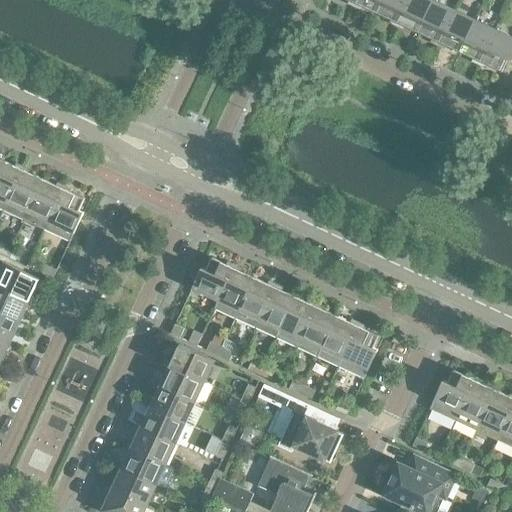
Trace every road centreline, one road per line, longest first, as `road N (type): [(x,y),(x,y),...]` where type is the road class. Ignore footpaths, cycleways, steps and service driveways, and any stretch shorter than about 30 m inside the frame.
road 1 (residential): [(63,511),(208,180)]
road 2 (residential): [(146,154),(0,469)]
road 3 (tertiary): [(445,299),(208,180)]
road 4 (residential): [(511,126),(278,18)]
road 5 (residential): [(343,511),(445,299)]
road 6 (residential): [(208,180),(278,18)]
road 7 (residential): [(214,0),(146,154)]
road 8 (tertiary): [(146,154),(0,84)]
